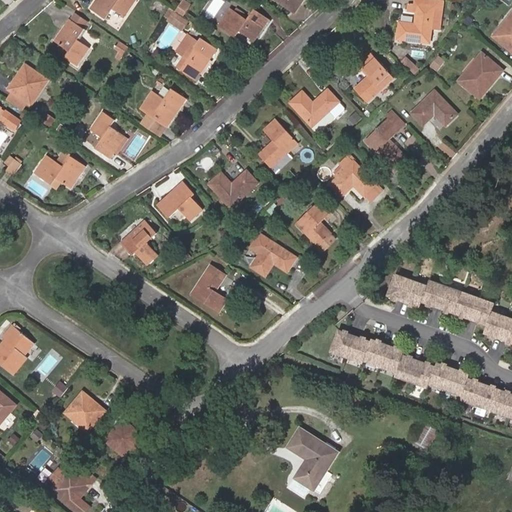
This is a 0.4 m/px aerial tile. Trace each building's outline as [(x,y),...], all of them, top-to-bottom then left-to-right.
[(105,18),(113,8),(125,16),(135,0),(98,0),(92,9),(105,18)] [(276,0),(295,12),(303,0),(276,0)] [(436,0),(435,0),(435,6),(419,4),(416,24),(400,22),(398,39),(430,43),(432,27),(441,29),(445,1),(436,0)] [(188,7),(182,3),(177,11),(183,15),(188,7)] [(219,26),(235,36),(239,30),(255,41),(268,20),(253,10),(247,20),(230,9),(219,26)] [(403,18),(414,20),(415,13),(404,12),(403,18)] [(75,13),(70,20),(84,29),(89,22),(75,13)] [(511,14),(494,36),(511,51),(511,14)] [(174,27),(179,20),(171,15),(167,22),(174,27)] [(84,29),(70,20),(55,41),(70,51),(65,57),(77,65),(89,48),(77,39),(84,29)] [(186,57),(178,67),(196,79),(216,49),(202,39),(199,43),(188,35),(178,51),(186,57)] [(123,54),(128,47),(119,41),(115,48),(123,54)] [(481,54),(459,81),(480,99),(503,71),(481,54)] [(139,69),(143,63),(130,55),(126,60),(139,69)] [(357,88),(369,101),(393,79),(371,55),(361,64),(371,75),(357,88)] [(440,55),(432,64),(439,69),(446,60),(440,55)] [(405,63),(410,67),(414,62),(409,58),(405,63)] [(26,65),(9,89),(11,90),(30,104),(32,105),(49,81),(26,65)] [(149,113),(142,122),(161,135),(167,125),(168,126),(186,99),(172,90),(171,92),(165,88),(159,97),(153,93),(143,109),(149,113)] [(6,98),(25,111),(30,104),(11,90),(6,98)] [(291,103),(313,126),(330,110),(337,118),(345,110),(345,108),(328,90),(314,103),(303,92),(291,103)] [(446,126),(458,114),(435,91),(412,113),(424,126),(435,115),(446,126)] [(2,118),(17,128),(22,121),(7,111),(2,118)] [(366,142),(396,171),(408,159),(389,139),(404,123),(391,111),(386,116),(389,118),(366,142)] [(46,112),(42,119),(50,125),(54,118),(46,112)] [(96,148),(111,158),(126,136),(111,126),(115,120),(104,113),(92,130),(103,137),(96,148)] [(265,130),(275,140),(261,154),(273,167),(298,143),(276,120),(265,130)] [(68,137),(72,131),(62,123),(58,129),(68,137)] [(319,143),(326,150),(330,146),(323,139),(319,143)] [(57,178),(62,182),(71,188),(85,166),(64,152),(57,163),(47,155),(35,173),(52,185),(57,178)] [(354,185),(372,202),(383,191),(348,155),(339,164),(345,170),(331,183),(344,195),(354,185)] [(9,156),(5,162),(9,165),(6,170),(14,175),(21,164),(9,156)] [(222,173),(210,185),(232,208),(259,183),(247,170),(233,184),(222,173)] [(52,185),(58,189),(62,182),(57,178),(52,185)] [(191,220),(203,209),(192,196),(195,193),(184,182),(159,206),(170,217),(179,208),(191,220)] [(319,245),(331,233),(320,222),(331,211),(321,201),(298,224),(319,245)] [(149,264),(158,255),(146,243),(155,234),(145,223),(123,243),(134,254),(137,252),(149,264)] [(274,263),(288,272),(297,257),(258,232),(248,248),(259,255),(252,267),(266,276),(274,263)] [(331,233),(319,245),(325,251),(337,239),(331,233)] [(220,311),(227,299),(215,291),(226,275),(211,265),(193,293),(220,311)] [(398,274),(390,296),(423,308),(425,303),(490,326),(487,334),(511,343),(511,318),(494,312),(497,304),(432,280),(430,286),(398,274)] [(28,358),(24,355),(34,343),(13,326),(3,338),(6,340),(0,346),(0,361),(15,374),(28,358)] [(439,366),(406,354),(407,350),(375,338),(374,341),(341,329),(333,351),(366,363),(367,360),(399,372),(398,376),(431,388),(432,384),(465,396),(463,400),(511,417),(511,392),(471,378),(473,374),(440,362),(439,366)] [(0,424),(17,405),(0,390),(0,424)] [(86,422),(82,426),(88,431),(105,410),(83,392),(66,412),(72,417),(75,413),(86,422)] [(75,413),(72,417),(82,426),(86,422),(75,413)] [(141,440),(126,428),(129,423),(124,419),(107,441),(127,457),(141,440)] [(440,430),(425,421),(415,440),(429,448),(440,430)] [(129,423),(126,428),(141,440),(145,436),(129,423)] [(339,452),(300,427),(288,446),(307,459),(288,488),(303,497),(309,487),(314,490),(339,452)] [(70,467),(91,484),(97,476),(77,460),(76,460),(70,467)] [(50,481),(55,485),(52,490),(78,511),(85,511),(91,505),(81,496),(91,484),(70,467),(66,472),(60,468),(50,481)] [(0,481),(4,485),(12,475),(6,470),(0,478),(0,481)]
